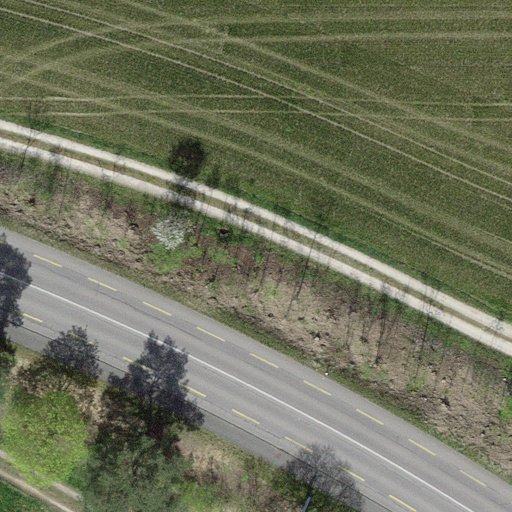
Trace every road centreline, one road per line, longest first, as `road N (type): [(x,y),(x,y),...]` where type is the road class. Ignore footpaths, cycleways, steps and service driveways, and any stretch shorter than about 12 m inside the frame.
road 1 (track): [(511,339),(219,204),(0,133)]
road 2 (secondary): [(0,272),(292,407),(472,511)]
